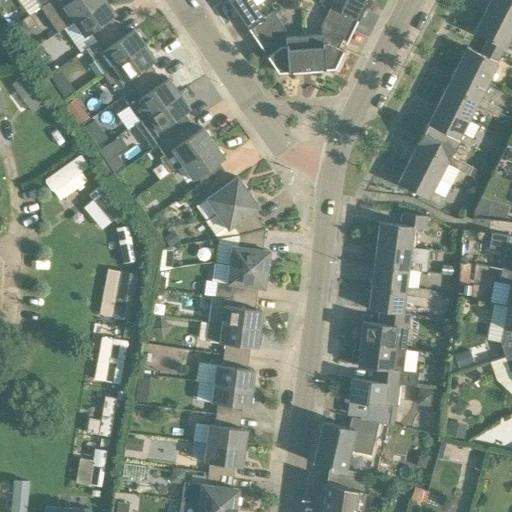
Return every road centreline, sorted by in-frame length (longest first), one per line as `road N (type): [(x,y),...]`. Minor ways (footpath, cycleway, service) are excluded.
road 1 (residential): [(291,511),(333,167)]
road 2 (residential): [(333,167),(305,162),(268,136),(179,0)]
road 3 (residential): [(333,167),(413,0)]
